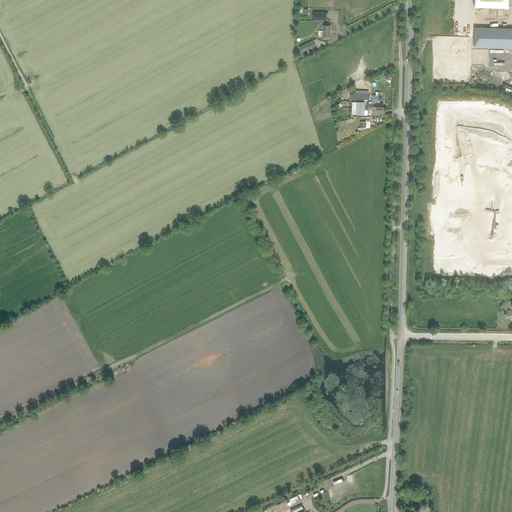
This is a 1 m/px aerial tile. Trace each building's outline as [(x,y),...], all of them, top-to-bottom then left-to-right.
[(475,0),(475,7),(501,8),(508,8),(508,7),(508,0),(475,0)] [(325,20),(325,12),(312,12),(312,20),(325,20)] [(511,28),(474,27),(474,48),(511,49),(511,28)] [(301,52),(315,46),(313,42),(300,49),(301,52)] [(488,49),(488,67),(501,67),(501,66),(511,66),(511,57),(498,58),(498,51),(498,50),(488,49)] [(368,104),(364,104),(364,103),(356,102),(356,114),(364,115),(364,110),(368,110),(368,109),(383,110),(383,104),(380,104),(380,103),(376,103),(376,104),(368,104)] [(287,501),(277,505),(279,509),(289,505),(287,501)]
